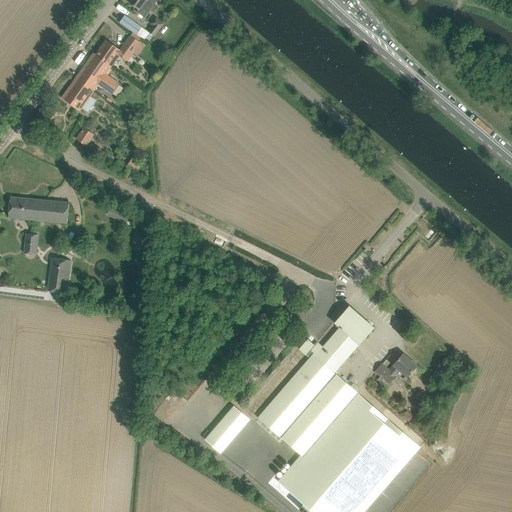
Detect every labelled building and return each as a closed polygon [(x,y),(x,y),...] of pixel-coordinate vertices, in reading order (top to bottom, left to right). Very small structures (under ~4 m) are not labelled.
[(157,1),(156,0),(131,0),(129,3),(138,10),(137,12),(145,18),(157,1)] [(137,34),(142,26),(124,15),(119,22),(137,34)] [(153,26),(149,32),(156,37),(165,23),(155,16),(149,24),(153,26)] [(128,61),(141,43),(131,36),(120,50),(106,40),(96,55),(105,62),(104,63),(110,68),(120,55),(128,61)] [(96,55),(94,53),(76,78),(95,91),(99,85),(112,94),(120,84),(106,74),(110,68),(104,63),(105,62),(96,55)] [(76,78),(62,98),(80,111),(82,108),(88,112),(96,100),(90,96),(95,91),(76,78)] [(92,137),(94,135),(84,128),(82,131),(77,139),(87,146),(92,137)] [(126,169),(134,175),(143,163),(135,157),(126,169)] [(9,218),(67,223),(69,203),(11,197),(9,218)] [(126,224),(129,217),(133,208),(115,200),(111,209),(108,215),(126,224)] [(25,243),(24,253),(36,255),(37,245),(25,243)] [(65,295),(70,260),(52,258),(47,293),(65,295)] [(307,314),(293,302),(284,313),(298,325),(307,314)] [(259,419),(256,423),(280,444),(283,440),(300,455),(277,482),(312,511),(364,511),(420,448),(373,408),(356,393),(333,374),(347,358),(359,343),(360,343),(373,328),(349,308),(336,323),(338,324),(336,327),(339,330),(324,347),(317,342),(310,350),(314,353),(258,418),(259,419)] [(408,376),(411,374),(417,366),(403,354),(394,365),(390,371),(382,364),(375,372),(381,376),(382,375),(391,382),(396,377),(395,376),(401,370),(408,376)] [(434,388),(432,397),(435,400),(441,394),(434,388)] [(221,454),(250,419),(234,405),(204,439),(221,454)]
